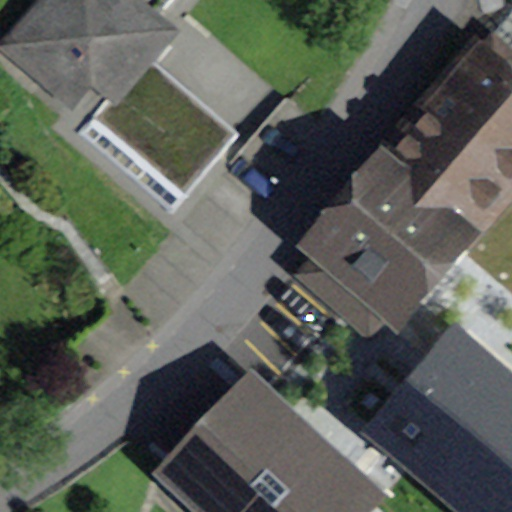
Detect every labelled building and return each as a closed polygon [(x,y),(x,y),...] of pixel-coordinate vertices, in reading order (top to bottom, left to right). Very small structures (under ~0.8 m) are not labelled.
[(165,36),(149,22),(168,0),(89,0),(84,6),(77,0),(50,0),(10,47),(67,96),(53,113),(169,213),(236,136),(146,58),(165,36)] [(477,65),(393,162),(468,228),(511,177),(511,56),(492,39),(473,61),(477,65)] [(397,312),(468,228),(393,162),(321,246),(325,250),(302,277),(369,335),(376,337),(397,312)] [(20,284),(61,338),(102,307),(61,253),(20,284)] [(260,387),(305,431),(325,407),(348,427),(360,417),(441,507),(511,442),(511,436),(492,414),(511,395),(511,392),(475,353),(454,372),(431,346),(398,376),(325,312),(260,387)] [(175,476),(212,511),(214,511),(284,438),(246,401),(175,476)] [(352,511),(357,508),(284,438),(214,511),(352,511)]
